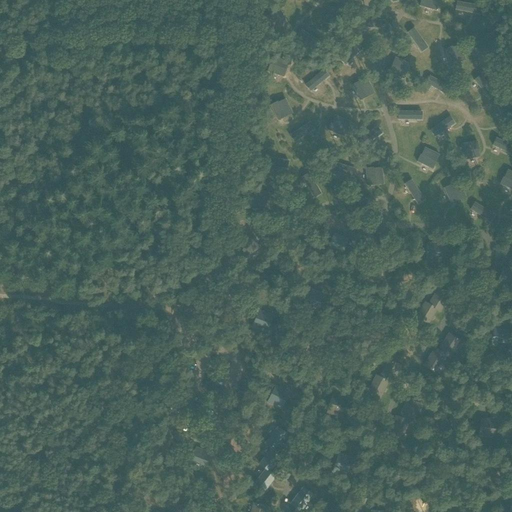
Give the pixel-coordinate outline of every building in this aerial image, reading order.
[(421,0),(420,6),(437,11),(439,0),(421,0)] [(480,14),(481,5),(457,1),(455,9),(480,14)] [(421,52),(429,47),(414,27),(407,33),(421,52)] [(445,49),(451,65),(466,60),(460,44),(445,49)] [(349,51),(341,58),(346,63),(354,57),(349,51)] [(269,73),(285,76),(288,61),(273,57),(269,73)] [(311,91),(330,76),(324,69),(305,84),(311,91)] [(442,91),(446,83),(430,75),(426,83),(442,91)] [(367,77),(352,84),(360,100),(375,93),(367,77)] [(271,104),(278,120),(293,113),(286,98),(271,104)] [(398,110),(398,119),(422,120),(423,111),(398,110)] [(329,129),(343,135),(349,121),(335,115),(329,129)] [(434,136),(455,125),(451,117),(430,128),(434,136)] [(311,122),(289,133),(293,142),(316,132),(311,122)] [(511,144),(496,136),(492,145),(511,154),(511,144)] [(462,142),(463,158),(478,157),(477,141),(462,142)] [(434,169),(441,154),(424,147),(418,162),(434,169)] [(364,183),(383,182),(382,168),(364,169),(364,183)] [(511,171),(507,169),(500,184),(511,188),(511,171)] [(414,179),(406,182),(415,205),(424,201),(414,179)] [(450,204),(465,198),(458,181),(443,187),(450,204)] [(488,220),(492,212),(474,202),(470,211),(488,220)] [(327,250),(326,252),(333,255),(335,250),(343,254),(348,240),(332,235),(327,250)] [(426,243),(425,262),(432,263),(432,258),(442,258),(442,244),(426,243)] [(496,285),(503,288),(505,281),(511,283),(511,269),(503,266),(496,285)] [(437,311),(440,313),(452,295),(439,287),(428,304),(425,302),(425,303),(437,311)] [(301,306),(307,309),(309,304),(317,308),(324,295),(309,288),(301,306)] [(414,319),(427,328),(437,311),(425,303),(414,319)] [(251,328),(257,330),(259,326),(268,329),(273,317),(259,311),(251,328)] [(490,346),(498,348),(500,343),(507,345),(511,333),(495,328),(490,346)] [(434,349),(450,359),(462,342),(449,333),(438,351),(434,348),(434,349)] [(423,366),(436,374),(447,357),(434,349),(434,348),(423,366)] [(376,376),(392,385),(402,366),(389,359),(380,376),(377,375),(376,376)] [(366,394),(380,401),(389,384),(392,386),(392,385),(376,376),(366,394)] [(266,404),(272,406),(274,402),(283,406),(289,393),(275,386),(266,404)] [(331,396),(326,413),(332,415),(334,409),(343,411),(346,400),(331,396)] [(409,423),(413,425),(421,404),(407,399),(399,417),(396,416),(395,418),(409,423)] [(388,436),(402,442),(409,423),(395,418),(388,436)] [(480,418),(477,437),(484,438),(485,434),(494,436),(496,421),(480,418)] [(264,445),(270,450),(281,459),(283,457),(277,452),(289,436),(278,427),(264,445)] [(189,465),(194,467),(196,462),(205,466),(210,454),(195,448),(189,465)] [(265,470),(276,479),(277,477),(271,472),(281,459),(270,450),(258,465),(265,470)] [(333,472),(338,473),(339,470),(349,473),(353,460),(338,455),(333,472)] [(253,486),(264,494),(276,479),(265,470),(253,486)] [(289,505),(296,510),(298,511),(302,511),(314,496),(303,488),(289,505)] [(266,511),(268,507),(253,503),(251,511),(266,511)]
